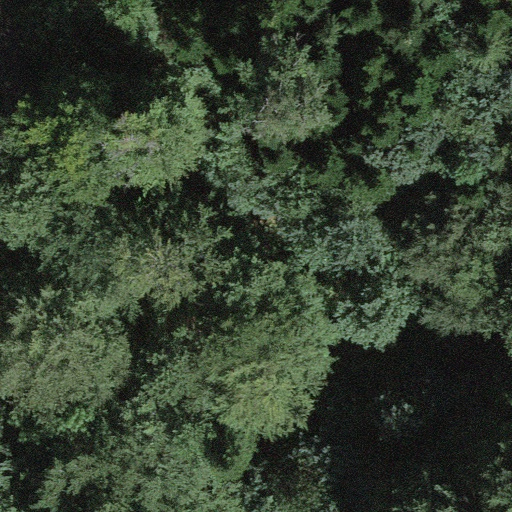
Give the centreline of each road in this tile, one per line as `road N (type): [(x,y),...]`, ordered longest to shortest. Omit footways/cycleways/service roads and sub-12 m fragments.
road 1 (track): [(511,27),(419,139),(377,240),(271,430),(174,511)]
road 2 (track): [(1,0),(13,44),(34,448),(23,511)]
